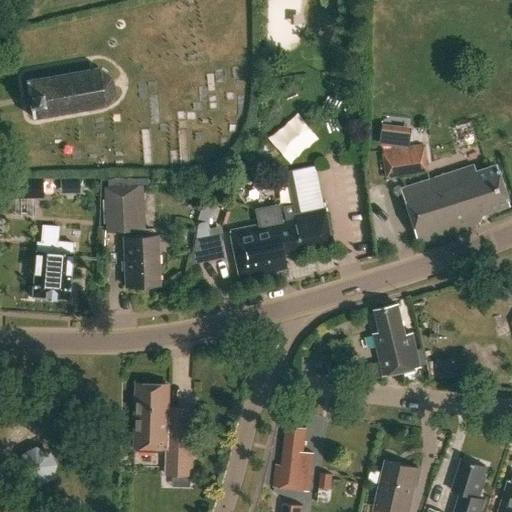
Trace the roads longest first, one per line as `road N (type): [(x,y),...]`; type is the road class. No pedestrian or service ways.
road 1 (tertiary): [(0,345),(180,338),(511,234)]
road 2 (residential): [(511,404),(282,378)]
road 3 (residential): [(224,511),(260,389),(282,378)]
